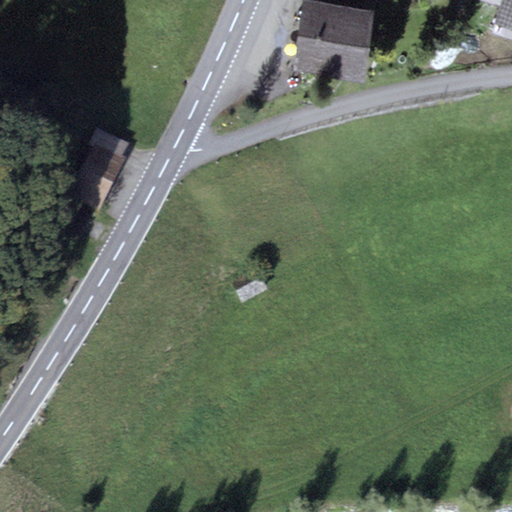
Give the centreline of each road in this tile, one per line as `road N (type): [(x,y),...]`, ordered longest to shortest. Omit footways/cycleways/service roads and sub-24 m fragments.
road 1 (residential): [(169,159),(377,99),(511,76)]
road 2 (primary): [(169,159),(0,440)]
road 3 (primary): [(243,0),(169,159)]
